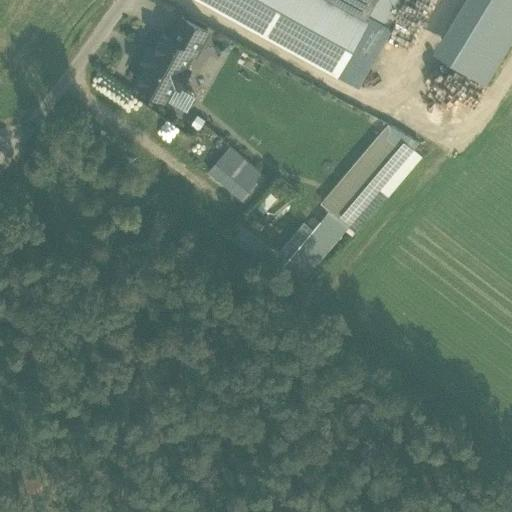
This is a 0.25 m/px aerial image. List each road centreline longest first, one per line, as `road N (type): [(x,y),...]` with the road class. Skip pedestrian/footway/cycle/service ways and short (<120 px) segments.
road 1 (track): [(0,395),(152,511)]
road 2 (residential): [(118,0),(13,138)]
